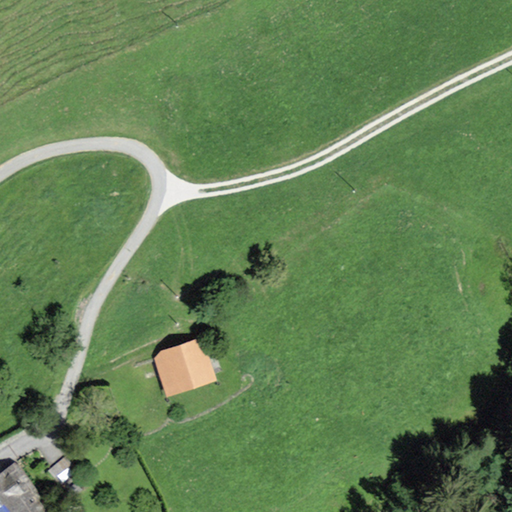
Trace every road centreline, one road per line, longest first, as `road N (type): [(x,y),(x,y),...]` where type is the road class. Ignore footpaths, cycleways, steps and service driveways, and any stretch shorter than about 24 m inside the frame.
road 1 (unclassified): [(0,174),(72,147),(130,145),(155,166),(162,197),(113,269),(55,428),(38,437)]
road 2 (track): [(162,197),(291,164),(511,68)]
